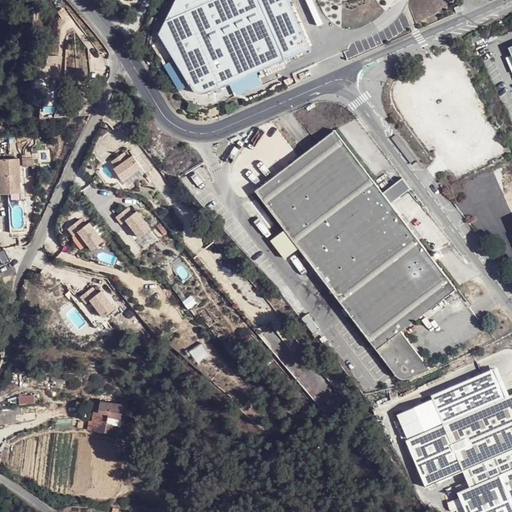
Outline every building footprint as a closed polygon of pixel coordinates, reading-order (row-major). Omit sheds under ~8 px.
[(207,95),(284,62),(310,51),(288,0),(287,0),(176,0),(159,36),(177,69),(194,94),(200,97),(207,95)] [(33,64),(33,75),(44,75),(56,76),(57,54),(45,54),(45,65),(33,64)] [(44,75),(33,75),(33,86),(43,87),(44,75)] [(427,370),(401,332),(452,297),(339,130),(258,185),(397,390),(427,370)] [(122,150),(110,159),(115,166),(113,167),(121,179),(141,165),(133,153),(127,157),(122,150)] [(11,173),(19,173),(18,162),(0,162),(0,200),(11,200),(10,191),(19,192),(19,182),(12,182),(11,173)] [(402,178),(382,193),(390,203),(410,188),(402,178)] [(20,200),(19,192),(10,191),(11,200),(20,200)] [(128,205),(115,215),(120,222),(126,218),(140,236),(151,228),(136,209),(133,212),(128,205)] [(79,218),(67,228),(72,235),(77,231),(91,248),(102,240),(88,222),(84,225),(79,218)] [(284,230),(270,241),(284,259),(298,249),(284,230)] [(92,286),(79,296),(85,304),(90,299),(104,317),(115,308),(101,291),(98,293),(92,286)] [(434,401),(398,416),(407,439),(405,440),(426,489),(463,473),(470,489),(457,494),(465,511),(511,511),(511,396),(509,398),(496,369),(432,397),(434,401)] [(34,403),(33,395),(19,397),(20,405),(34,403)] [(101,401),(92,401),(89,424),(94,424),(93,432),(106,434),(108,426),(111,427),(116,414),(117,404),(101,401)] [(0,424),(16,422),(15,410),(0,410),(0,424)] [(111,427),(119,428),(121,415),(116,414),(111,427)] [(89,424),(84,423),(83,431),(93,432),(94,424),(89,424)] [(106,434),(118,435),(119,428),(111,427),(108,426),(106,434)]
